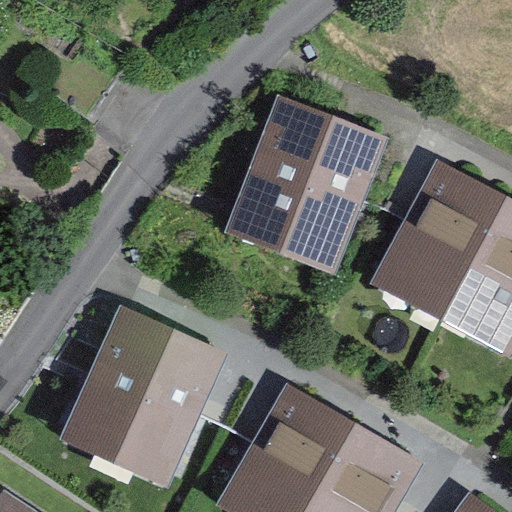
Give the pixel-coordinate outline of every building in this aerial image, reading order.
[(337,270),(388,133),(278,92),(227,229),(337,270)] [(372,276),(444,314),(509,191),(437,154),(372,276)] [(511,349),(511,193),(509,191),(444,314),(511,349)] [(170,484),(229,350),(121,303),(61,437),(170,484)] [(218,499),(240,511),(305,511),(358,419),(288,378),(218,499)] [(393,511),(425,457),(358,419),(305,511),(393,511)] [(42,511),(3,487),(0,491),(0,511),(42,511)] [(505,511),(472,488),(454,511),(505,511)]
